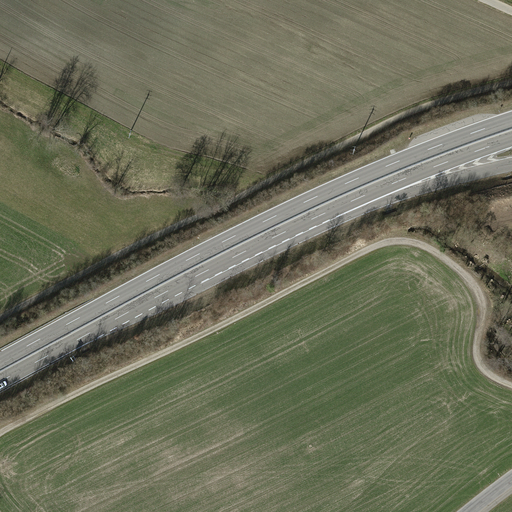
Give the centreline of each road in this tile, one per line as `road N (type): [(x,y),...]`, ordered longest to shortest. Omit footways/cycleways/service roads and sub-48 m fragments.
road 1 (track): [(511,385),(478,361),(473,285),(429,249),(394,241),(0,434)]
road 2 (trunk): [(511,119),(310,199),(0,361)]
road 3 (track): [(0,318),(399,116),(511,81)]
road 4 (trunk): [(0,381),(337,207)]
road 5 (trunk): [(337,207),(511,138)]
road 6 (trunk): [(337,207),(511,163)]
